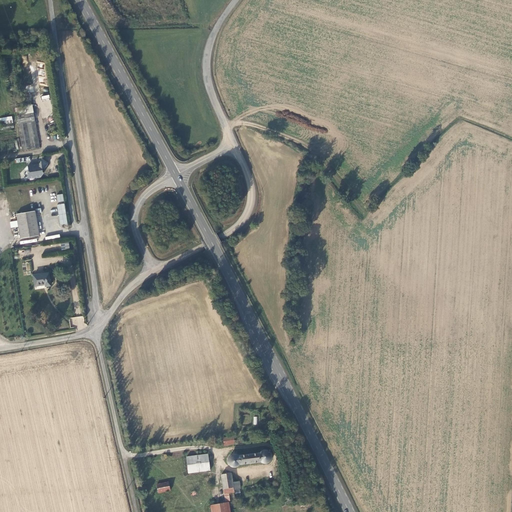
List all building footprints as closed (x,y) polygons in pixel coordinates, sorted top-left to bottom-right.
[(0,119),(1,124),(13,123),(12,116),(0,117),(0,119)] [(37,166),(25,169),(25,172),(26,173),(25,175),(26,180),(33,180),(35,181),(38,180),(42,176),(38,173),(38,172),(42,171),(46,166),(41,162),(37,166)] [(58,202),(64,201),(62,193),(56,195),(58,202)] [(60,225),(68,224),(64,203),(57,204),(60,225)] [(34,214),(15,217),(19,242),(38,238),(34,214)] [(50,274),(35,277),(37,288),(47,286),(47,288),(52,287),(50,274)] [(225,464),(227,468),(232,471),(237,468),(239,467),(258,465),(263,467),(266,466),(268,464),(270,462),(270,459),(270,458),(269,454),(266,452),(263,452),(260,452),(258,454),(257,455),(237,457),(234,456),(232,455),(226,458),(225,463),(225,464)] [(206,455),(185,458),(186,475),(208,473),(206,455)] [(230,476),(220,477),(225,506),(208,507),(208,511),(227,511),(227,506),(229,505),(228,497),(233,497),(232,492),(239,491),(238,483),(231,484),(230,476)] [(256,482),(242,484),(243,491),(256,489),(256,482)] [(166,484),(155,487),(158,495),(168,492),(166,484)]
